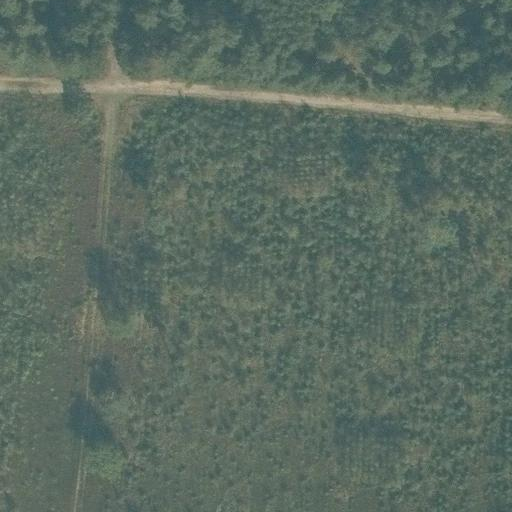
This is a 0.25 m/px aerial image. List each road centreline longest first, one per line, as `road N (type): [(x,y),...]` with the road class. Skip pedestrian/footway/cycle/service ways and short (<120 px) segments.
road 1 (track): [(72,511),(112,87)]
road 2 (track): [(511,130),(112,87)]
